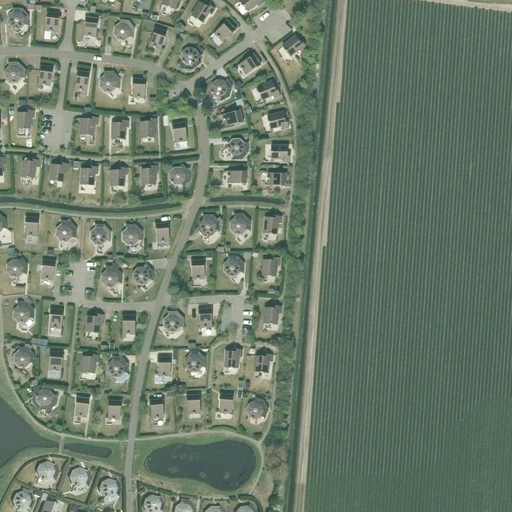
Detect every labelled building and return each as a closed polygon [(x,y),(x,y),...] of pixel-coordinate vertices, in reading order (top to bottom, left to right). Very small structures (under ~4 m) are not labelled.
[(163,0),(162,5),(166,6),(165,7),(168,8),(169,7),(174,9),(177,0),(163,0)] [(237,0),(240,3),(240,4),(243,7),(247,12),(256,4),(258,7),(263,3),(261,0),(237,0)] [(208,9),(205,7),(199,3),(191,16),(195,18),(194,19),(197,20),(202,23),(208,13),(211,15),(215,10),(210,7),(208,9)] [(28,16),(22,9),(12,8),(12,9),(13,13),(8,17),(8,24),(13,29),(15,29),(15,30),(17,30),(17,29),(19,29),(24,24),(27,26),(28,26),(28,16)] [(57,33),(59,14),(46,12),(45,18),(46,18),(45,31),(49,32),(51,32),(57,33)] [(95,38),(98,19),(85,17),(84,23),(85,23),(83,36),(88,37),(89,38),(90,37),(95,38)] [(134,30),(129,22),(119,20),(119,21),(120,24),(114,28),(113,35),(117,40),(119,40),(119,42),(121,42),(122,41),(124,41),(129,37),(132,39),(133,39),(134,30)] [(222,43),(236,29),(226,20),(223,24),(214,34),(217,37),(216,38),(218,39),(218,38),(222,43)] [(160,50),(166,32),(154,28),(152,33),(153,33),(149,46),(153,47),(153,48),(155,49),(155,48),(160,50)] [(301,45),(298,43),(294,37),(282,46),(284,50),(286,52),(290,57),(299,50),(301,52),(306,48),(303,44),(301,45)] [(198,55),(194,50),(187,49),(182,53),(181,59),(183,61),(182,62),(183,64),(184,63),(185,65),(192,66),(193,69),(192,69),(193,70),(201,64),(202,56),(198,55)] [(245,75),(261,65),(253,54),(249,57),(249,58),(238,65),(241,69),(242,71),(242,70),(245,75)] [(25,79),(25,70),(18,63),(8,63),(8,64),(9,67),(5,72),(5,79),(10,83),(12,83),(12,84),(14,84),(14,83),(17,83),(21,78),(24,79),(24,80),(25,79)] [(50,86),(52,68),(39,66),(39,71),(40,71),(38,85),(43,85),(43,86),(44,86),(44,85),(50,86)] [(86,92),(89,73),(76,71),(75,76),(76,76),(74,90),(79,90),(79,91),(81,91),(86,92)] [(120,80),(113,72),(103,72),(103,73),(104,73),(105,76),(100,81),(100,87),(104,92),(106,92),(106,93),(108,94),(108,92),(111,92),(115,88),(119,89),(119,90),(120,80)] [(144,98),(145,80),(132,79),(132,84),(133,84),(132,98),(137,98),(137,99),(138,99),(138,98),(144,98)] [(229,98),(232,88),(227,79),(226,80),(224,83),(218,81),(212,84),(210,91),(211,93),(210,93),(211,95),(212,94),(213,96),(220,98),(220,102),(229,98)] [(275,92),(274,89),(271,82),(257,88),(258,92),(259,95),(262,100),(272,96),(274,99),(280,96),(278,91),(275,92)] [(225,127),(243,123),(240,110),(235,111),(235,112),(222,115),(223,120),(223,121),(224,121),(225,127)] [(34,118),(34,111),(28,111),(28,114),(17,114),(17,129),(21,129),(21,130),(24,130),(24,129),(30,129),(30,118),(34,118)] [(285,123),(284,120),(282,113),(267,116),(268,120),(267,120),(268,123),(269,123),(270,129),(281,127),(282,130),(288,128),(287,123),(285,123)] [(97,125),(98,118),(92,118),(92,120),(82,119),(80,135),(84,135),(84,136),(87,136),(87,135),(93,136),(94,125),(97,125)] [(153,126),(157,126),(156,119),(151,120),(151,122),(140,123),(141,138),(145,138),(145,139),(148,139),(148,138),(154,138),(153,126)] [(128,128),(128,121),(122,121),(122,124),(112,124),(111,139),(116,139),(116,140),(119,140),(119,139),(124,139),(125,128),(128,128)] [(181,142),(187,141),(184,123),(171,125),(171,130),(172,130),(175,143),(179,142),(179,143),(181,143),(181,142)] [(244,151),(244,145),(239,140),(232,141),(228,146),(228,148),(227,148),(227,150),(228,150),(228,152),(233,156),(232,160),(231,160),(232,161),(241,160),(247,154),(244,151)] [(286,157),(286,153),(286,146),(271,146),(271,150),(270,150),(270,153),(271,153),(271,159),(282,159),(282,162),(289,162),(289,157),(286,157)] [(38,167),(39,161),(33,160),(33,163),(22,162),(21,177),(25,177),(25,178),(28,178),(34,178),(35,167),(38,167)] [(67,171),(68,165),(63,164),(62,167),(52,165),(50,181),(54,181),(54,182),(57,182),(57,181),(63,182),(64,171),(67,171)] [(189,181),(189,172),(182,165),(180,169),(174,169),(169,174),(169,181),(171,182),(170,183),(172,184),(173,183),(174,185),(181,185),(182,188),(183,189),(189,181)] [(154,173),(158,173),(157,166),(152,167),(152,169),(141,170),(142,185),(146,185),(146,186),(149,186),(149,185),(155,185),(154,173)] [(97,174),(98,168),(92,167),(92,170),(81,169),(80,185),(84,185),(84,186),(87,186),(87,185),(93,186),(94,174),(97,174)] [(127,175),(127,169),(121,168),(121,171),(111,171),(110,187),(115,187),(118,187),(123,187),(124,175),(127,175)] [(246,184),(246,171),(241,171),(241,172),(228,172),(228,176),(227,176),(227,178),(228,178),(228,184),(246,184)] [(286,187),(286,173),(281,173),(281,174),(268,174),(267,178),(267,180),(267,186),(286,187)] [(250,222),(243,214),(233,214),(233,215),(235,219),(230,223),(230,230),(235,235),(237,235),(237,236),(239,236),(239,235),(242,235),(246,230),(249,231),(250,231),(250,222)] [(219,222),(212,215),(202,215),(202,216),(203,216),(204,219),(199,224),(199,231),(204,236),(206,235),(206,237),(208,237),(208,235),(211,235),(215,231),(219,232),(219,222)] [(280,223),(281,217),(275,216),(275,219),(265,218),(263,233),(267,234),(270,235),(270,234),(276,235),(277,223),(280,223)] [(37,237),(38,218),(25,217),(24,223),(25,223),(25,236),(29,236),(29,237),(31,237),(31,236),(37,237)] [(76,230),(70,222),(60,221),(60,222),(61,225),(56,230),(56,237),(60,242),(63,242),(63,243),(65,243),(65,242),(67,242),(72,237),(75,239),(76,239),(76,230)] [(163,242),(169,242),(167,223),(154,224),(155,230),(156,229),(157,243),(161,242),(161,243),(163,243),(163,242)] [(111,233),(104,226),(94,225),(94,226),(95,229),(90,234),(90,240),(95,245),(97,245),(97,246),(99,247),(99,245),(101,245),(106,241),(109,243),(110,243),(111,233)] [(142,242),(142,232),(135,225),(125,225),(125,226),(127,229),(122,234),(122,241),(127,246),(130,245),(130,247),(132,247),(132,245),(134,245),(138,240),(142,242)] [(244,264),(237,257),(227,256),(227,257),(228,260),(224,265),(223,272),(228,277),(230,277),(230,278),(232,278),(232,277),(234,277),(239,272),(242,274),(243,274),(244,264)] [(279,265),(279,259),(274,258),(273,261),(263,260),(262,276),(266,276),(266,277),(269,277),(269,276),(275,277),(276,265),(279,265)] [(26,275),(27,265),(22,259),(19,261),(12,261),(7,265),(7,272),(11,277),(13,277),(13,279),(15,279),(15,277),(17,278),(22,273),(26,275)] [(53,280),(55,262),(42,261),(41,266),(42,266),(41,279),(45,280),(47,281),(47,280),(53,280)] [(198,279),(204,279),(203,261),(190,261),(190,266),(191,266),(192,280),(196,280),(198,280),(198,279)] [(153,272),(146,265),(136,264),(136,265),(138,269),(133,273),(133,280),(138,285),(140,285),(140,286),(142,286),(142,285),(144,285),(149,280),(152,281),(152,282),(153,282),(153,272)] [(122,275),(115,267),(105,267),(105,268),(106,271),(102,276),(101,282),(106,287),(108,287),(108,288),(110,288),(110,287),(112,287),(117,283),(121,284),(121,285),(122,275)] [(34,310),(27,303),(17,302),(17,303),(18,307),(14,311),(13,318),(18,323),(20,323),(20,324),(22,324),(22,323),(25,323),(29,318),(33,320),(34,310)] [(281,314),(281,307),(276,307),(275,309),(265,308),(263,324),(267,324),(267,325),(270,325),(270,324),(276,325),(277,313),(281,314)] [(61,329),(63,311),(50,309),(49,315),(50,315),(49,328),(54,329),(55,329),(61,329)] [(205,328),(211,328),(211,309),(197,310),(198,315),(199,315),(199,328),(204,328),(204,329),(206,329),(205,328)] [(184,319),(177,312),(167,312),(168,316),(164,321),(164,327),(169,332),(171,332),(171,333),(173,333),(173,332),(175,332),(180,327),(183,329),(184,329),(184,319)] [(103,322),(103,316),(98,315),(97,318),(87,317),(85,332),(89,332),(89,333),(92,333),(98,333),(99,322),(103,322)] [(134,335),(135,316),(121,316),(121,321),(122,321),(122,335),(127,335),(128,335),(134,335)] [(34,355),(28,348),(18,347),(18,348),(19,352),(14,356),(14,363),(19,368),(21,368),(21,369),(23,369),(23,368),(25,368),(30,363),(33,365),(34,365),(34,355)] [(241,357),(242,350),(236,350),(236,353),(225,352),(224,367),(228,368),(231,369),(231,368),(237,368),(238,357),(241,357)] [(61,372),(62,353),(49,352),(49,357),(50,357),(49,371),(53,371),(53,372),(55,372),(55,371),(61,372)] [(205,369),(205,359),(198,352),(188,352),(188,353),(189,356),(185,361),(185,367),(190,372),(192,372),(192,373),(194,373),(194,372),(196,372),(201,367),(204,369),(205,369)] [(98,363),(99,356),(93,355),(93,358),(82,357),(81,373),(85,373),(88,374),(88,373),(94,374),(95,362),(98,363)] [(272,362),(272,355),(266,355),(266,358),(256,357),(254,372),(258,372),(258,373),(261,373),(267,373),(268,362),(272,362)] [(128,365),(121,357),(112,357),(111,357),(112,357),(113,361),(108,365),(108,372),(112,377),(114,377),(114,378),(116,378),(116,377),(119,377),(124,373),(127,374),(127,375),(128,365)] [(164,376),(170,376),(170,358),(157,358),(157,363),(158,363),(158,377),(162,376),(162,377),(164,377),(164,376)] [(53,396),(49,391),(42,390),(37,394),(37,397),(36,396),(35,398),(36,399),(36,401),(40,406),(38,409),(38,410),(48,411),(56,405),(57,395),(53,396)] [(231,414),(232,395),(219,394),(219,400),(220,400),(219,413),(223,413),(223,414),(225,414),(225,413),(231,414)] [(194,414),(200,414),(199,395),(186,396),(186,401),(187,401),(188,414),(192,414),(192,415),(194,415),(194,414)] [(86,418),(89,399),(76,398),(75,403),(76,403),(74,416),(79,417),(81,418),(81,417),(86,418)] [(268,410),(264,401),(254,398),(254,402),(248,405),(246,411),(249,417),(251,418),(251,419),(253,420),(253,419),(255,419),(261,416),(264,419),(265,419),(268,410)] [(157,419),(163,418),(162,400),(149,401),(149,406),(150,406),(151,419),(156,419),(158,419),(157,419)] [(114,420),(120,420),(118,401),(105,402),(106,408),(107,408),(108,421),(112,420),(112,421),(114,421),(114,420)] [(55,464),(51,466),(45,463),(39,466),(36,472),(38,478),(40,479),(40,480),(42,481),(42,480),(44,481),(51,478),(53,481),(54,481),(58,472),(55,464)] [(87,471),(84,472),(78,470),(71,472),(69,478),(71,484),(73,485),(73,486),(75,487),(75,486),(77,487),(83,485),(86,487),(86,488),(90,479),(87,471)] [(117,481),(113,482),(107,480),(101,483),(99,489),(101,495),(103,496),(103,497),(105,498),(105,497),(107,498),(113,495),(116,497),(116,498),(117,498),(120,489),(117,481)] [(34,502),(30,493),(21,489),(21,493),(15,495),(12,502),(14,508),(17,509),(16,510),(18,511),(18,509),(20,510),(27,508),(29,510),(29,511),(30,511),(34,502)] [(161,511),(164,503),(160,496),(156,498),(150,497),(144,500),(142,506),(145,511),(154,511),(158,510),(159,511),(161,511)] [(194,511),(195,510),(189,502),(180,500),(179,500),(180,500),(180,504),(175,508),(174,511),(194,511)] [(54,506),(51,505),(44,503),(40,511),(54,511),(55,511),(58,511),(60,506),(55,504),(54,506)]
